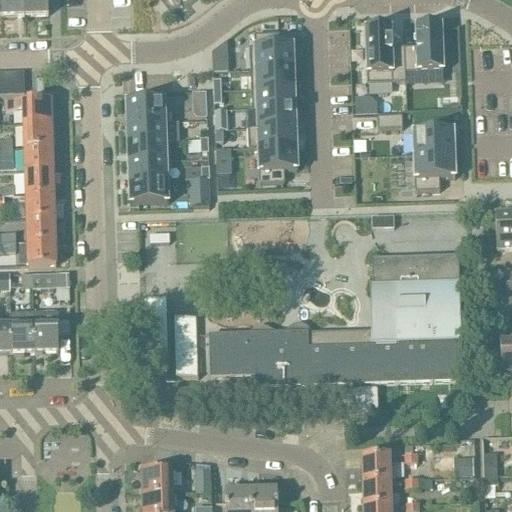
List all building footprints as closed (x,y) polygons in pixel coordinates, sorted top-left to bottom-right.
[(25,0),(1,0),(2,20),(26,19),(25,0)] [(25,0),(26,19),(48,19),(47,0),(25,0)] [(403,51),(404,76),(443,75),(441,30),(415,31),(416,51),(403,51)] [(404,76),(403,51),(391,52),(391,32),(365,33),(367,88),(405,86),(404,76)] [(254,51),(249,51),(250,75),(294,73),(293,50),(279,50),(279,38),(254,39),(254,51)] [(227,45),(213,55),(213,76),(228,76),(227,45)] [(251,94),(294,93),(294,73),(250,75),(251,94)] [(2,99),(13,99),(13,75),(1,76),(2,99)] [(13,75),(13,99),(25,98),(24,75),(13,75)] [(213,84),(213,96),(214,96),(221,96),(221,83),(213,84)] [(247,114),(295,112),(294,93),(251,94),(252,113),(247,113),(247,114)] [(193,108),(206,108),(205,95),(193,96),(193,108)] [(221,96),(214,96),(214,107),(222,107),(222,95),(221,96)] [(355,102),(356,119),(377,118),(376,108),(369,101),(355,102)] [(126,106),(127,128),(165,126),(165,104),(126,106)] [(24,117),(25,130),(53,130),(52,105),(5,106),(5,117),(24,117)] [(248,133),(296,131),(295,112),(247,114),(248,133)] [(377,134),(403,133),(402,120),(377,121),(377,134)] [(215,134),(223,134),(223,123),(215,123),(215,134)] [(127,147),(166,146),(165,126),(127,128),(127,147)] [(25,130),(25,154),(54,153),(53,130),(25,130)] [(296,131),(248,133),(248,153),(258,152),(296,151),(296,131)] [(199,133),(199,145),(207,144),(207,133),(199,133)] [(215,146),(223,146),(223,134),(215,134),(215,146)] [(413,160),(454,158),(453,135),(412,136),(413,160)] [(12,144),(0,144),(0,153),(12,153),(12,144)] [(208,156),(207,144),(199,145),(200,156),(208,156)] [(128,167),(167,165),(166,146),(127,147),(128,167)] [(296,151),(258,152),(259,188),(284,187),(284,175),(297,175),(296,151)] [(0,153),(0,164),(13,164),(13,153),(12,153),(0,153)] [(54,176),(54,153),(25,154),(26,176),(54,176)] [(439,183),(455,182),(454,158),(413,160),(415,196),(440,195),(439,183)] [(128,167),(129,186),(167,185),(167,165),(128,167)] [(209,171),(201,171),(201,184),(205,183),(209,183),(210,183),(209,171)] [(26,176),(26,200),(55,199),(54,176),(26,176)] [(192,210),(208,209),(208,183),(205,183),(201,184),(192,184),(192,210)] [(168,207),(167,185),(129,186),(129,208),(168,207)] [(14,190),(0,190),(1,201),(14,200),(14,190)] [(56,222),(55,199),(26,200),(27,223),(56,222)] [(496,254),(511,253),(511,212),(507,213),(508,218),(495,219),(496,254)] [(393,220),(381,220),(382,232),(394,232),(393,220)] [(27,223),(28,246),(56,245),(56,222),(27,223)] [(2,238),(2,247),(16,246),(16,237),(2,238)] [(57,268),(56,245),(28,246),(28,269),(57,268)] [(16,257),(16,246),(2,247),(2,257),(16,257)] [(271,337),(209,339),(209,345),(210,381),(210,382),(233,381),(243,381),(254,380),(255,392),(352,389),(462,385),(461,345),(460,331),(459,331),(458,289),(460,289),(459,260),(373,262),(374,291),(394,291),(395,325),(375,326),(375,334),(271,337)] [(69,277),(32,279),(33,293),(58,293),(58,304),(69,304),(69,277)] [(22,293),(33,293),(32,279),(22,279),(22,293)] [(166,304),(144,304),(145,345),(145,363),(145,364),(154,364),(166,364),(167,368),(175,368),(176,381),(176,383),(177,383),(178,383),(198,382),(198,381),(196,345),(196,322),(174,323),(166,323),(166,304)] [(33,317),(34,356),(58,356),(57,316),(33,317)] [(11,357),(34,356),(33,317),(10,318),(10,328),(11,357)] [(0,357),(11,357),(10,328),(0,327),(0,357)] [(501,380),(511,379),(511,344),(500,345),(501,380)] [(341,393),(341,409),(341,416),(341,418),(344,418),(378,417),(378,415),(377,392),(352,393),(352,389),(343,389),(343,393),(341,393)] [(437,413),(449,412),(449,404),(437,404),(437,413)] [(418,468),(418,458),(404,459),(404,468),(418,468)] [(483,458),(484,476),(496,475),(496,458),(483,458)] [(362,460),(362,482),(390,482),(389,460),(362,460)] [(141,475),(142,499),(172,498),(172,474),(141,475)] [(497,489),(496,475),(484,476),(484,490),(497,489)] [(211,497),(210,476),(195,477),(196,497),(211,497)] [(362,482),(363,508),(391,508),(390,482),(362,482)] [(419,493),(418,483),(405,484),(405,493),(419,493)] [(277,511),(277,493),(251,494),(251,511),(277,511)] [(251,511),(251,494),(225,495),(225,511),(251,511)] [(172,511),(172,498),(142,499),(142,511),(172,511)]
